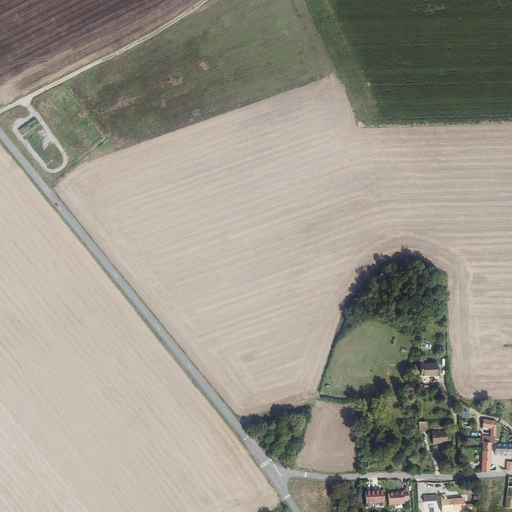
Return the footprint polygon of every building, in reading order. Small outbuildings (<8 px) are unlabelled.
[(32,135),(26,140),(46,166),(53,161),(32,135)] [(429,376),(429,375),(429,373),(419,374),(419,362),(418,363),(418,377),(429,376)] [(435,373),(435,362),(419,362),(419,374),(429,373),(429,375),(435,374),(435,373)] [(493,443),(492,421),(478,421),(478,429),(486,429),(486,438),(484,438),(484,443),(488,443),(493,443)] [(442,443),(442,434),(442,433),(429,433),(429,444),(442,444),(442,443)] [(488,471),(488,443),(484,443),(484,438),(478,438),(477,444),(479,444),(479,471),(488,471)] [(511,453),(511,443),(493,443),(493,453),(511,453)] [(383,504),(383,490),(365,491),(366,505),(383,504)] [(414,499),(413,490),(409,490),(408,491),(395,492),(395,503),(409,502),(409,499),(414,499)] [(465,505),(464,498),(447,499),(446,494),(424,496),(425,504),(441,503),(442,511),(470,509),(470,504),(465,505)]
